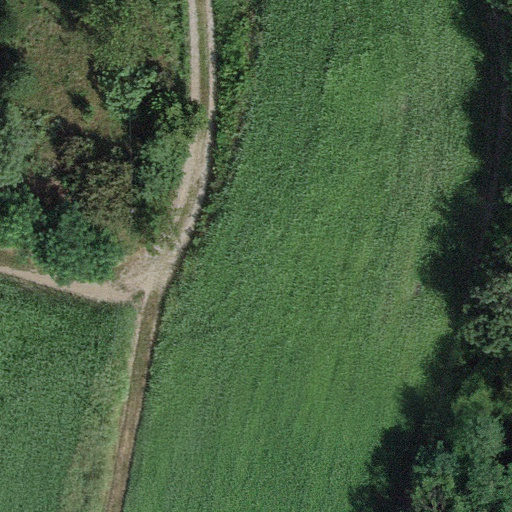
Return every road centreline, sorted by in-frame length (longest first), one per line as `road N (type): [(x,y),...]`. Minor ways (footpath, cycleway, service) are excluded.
road 1 (track): [(106,511),(150,293),(172,231)]
road 2 (track): [(196,0),(204,117),(172,231)]
